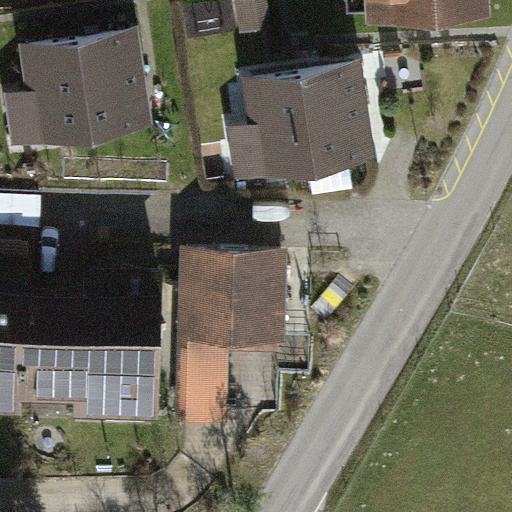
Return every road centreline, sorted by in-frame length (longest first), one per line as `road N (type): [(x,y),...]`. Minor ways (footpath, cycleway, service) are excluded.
road 1 (tertiary): [(511,117),(284,511)]
road 2 (unknown): [(437,256),(51,218)]
